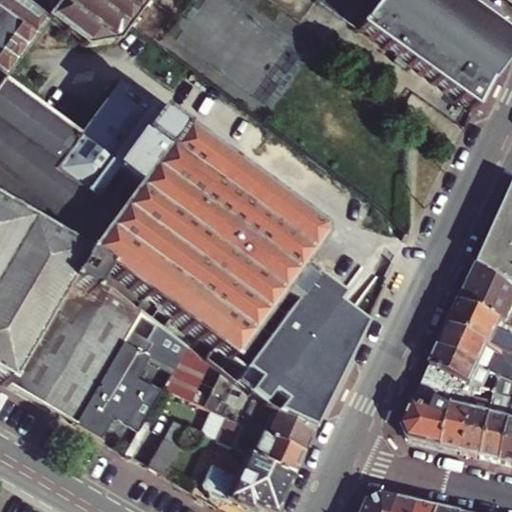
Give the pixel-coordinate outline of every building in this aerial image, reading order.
[(0,0),(0,55),(12,38),(29,48),(50,20),(86,46),(119,42),(130,27),(150,0),(0,0)] [(384,0),(361,31),(471,113),(507,42),(450,0),(384,0)] [(278,91),(261,83),(275,55),(258,47),(269,23),(258,18),(247,39),(251,41),(243,58),(248,61),(239,78),(247,81),(243,90),(272,104),(278,91)] [(104,271),(87,258),(116,219),(54,174),(86,129),(52,103),(49,107),(40,101),(43,97),(10,72),(29,48),(12,38),(0,55),(0,383),(73,426),(139,313),(98,281),(104,271)] [(365,324),(296,270),(324,234),(187,131),(191,126),(165,106),(161,111),(121,81),(87,125),(89,126),(86,129),(54,174),(116,219),(87,258),(104,271),(98,281),(139,313),(187,349),(208,365),(221,375),(265,408),(311,432),(365,324)] [(511,189),(494,229),(511,237),(511,189)] [(477,268),(511,290),(511,237),(494,229),(477,268)] [(511,290),(477,268),(460,304),(511,327),(511,290)] [(450,327),(511,354),(511,327),(460,304),(450,327)] [(171,376),(187,349),(139,313),(73,426),(98,441),(110,419),(123,427),(145,389),(133,382),(145,361),(171,376)] [(511,354),(450,327),(439,350),(499,376),(511,382),(511,354)] [(163,390),(190,402),(208,365),(187,349),(171,376),(163,390)] [(495,390),(499,376),(439,350),(431,369),(457,381),(470,387),(477,387),(475,392),(479,393),(481,388),(495,390)] [(190,402),(202,408),(221,375),(208,365),(190,402)] [(449,408),(452,402),(457,381),(431,369),(413,406),(430,414),(435,403),(449,408)] [(311,432),(265,408),(221,375),(202,408),(210,412),(226,419),(300,454),(311,432)] [(478,459),(498,464),(511,406),(511,382),(499,376),(495,390),(478,459)] [(473,400),(475,392),(477,387),(470,387),(457,381),(452,402),(457,395),(473,400)] [(459,455),(478,459),(495,390),(481,388),(479,393),(475,392),(473,400),(459,455)] [(440,450),(459,455),(473,400),(457,395),(452,402),(440,450)] [(410,443),(440,450),(452,402),(449,408),(435,403),(430,414),(413,406),(402,430),(410,443)] [(511,406),(498,464),(511,467),(511,406)] [(226,419),(210,412),(198,435),(214,442),(226,419)] [(290,477),(300,454),(226,419),(214,442),(243,455),(290,477)] [(144,468),(160,478),(190,431),(172,423),(144,468)] [(249,506),(261,511),(273,511),(290,477),(243,455),(233,478),(210,467),(207,469),(199,485),(200,490),(204,492),(205,497),(213,501),(217,498),(246,511),(249,506)] [(396,511),(399,502),(381,498),(368,504),(364,511),(396,511)] [(417,511),(418,507),(399,502),(396,511),(417,511)]
